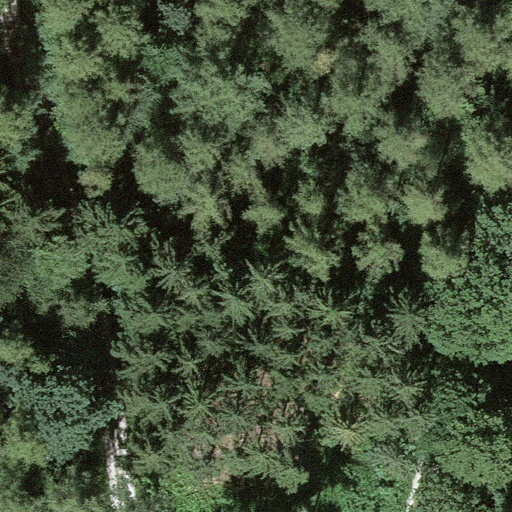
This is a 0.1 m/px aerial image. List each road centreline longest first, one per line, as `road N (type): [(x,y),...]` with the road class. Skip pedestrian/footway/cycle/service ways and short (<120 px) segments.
road 1 (track): [(113,511),(26,85),(0,8)]
road 2 (track): [(511,235),(413,511)]
